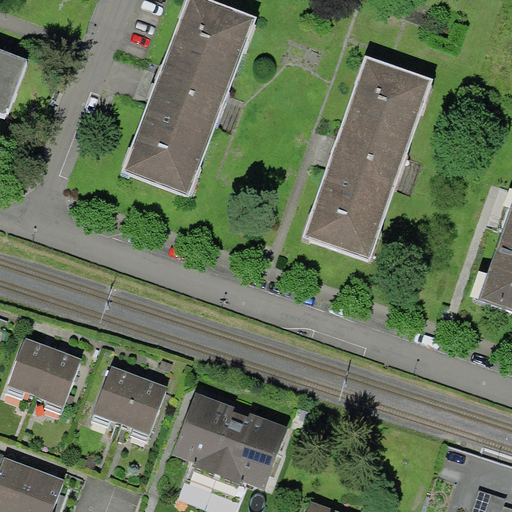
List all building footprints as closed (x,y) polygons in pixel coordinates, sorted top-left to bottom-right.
[(250,20),(190,0),(182,0),(143,113),(121,175),(188,198),(250,20)] [(27,60),(0,49),(0,112),(9,115),(27,60)] [(426,84),(359,61),(297,239),(364,262),(426,84)] [(511,194),(475,301),(511,313),(511,194)] [(85,359),(24,337),(6,388),(19,393),(48,403),(68,410),(85,359)] [(172,386),(113,367),(93,418),(106,423),(135,433),(152,439),(172,386)] [(293,428),(197,392),(173,458),(194,466),(183,494),(230,511),(236,511),(246,485),(268,494),(293,428)] [(53,511),(65,479),(4,457),(0,467),(0,511),(53,511)] [(507,500),(477,490),(470,511),(502,511),(505,507),(507,500)]
